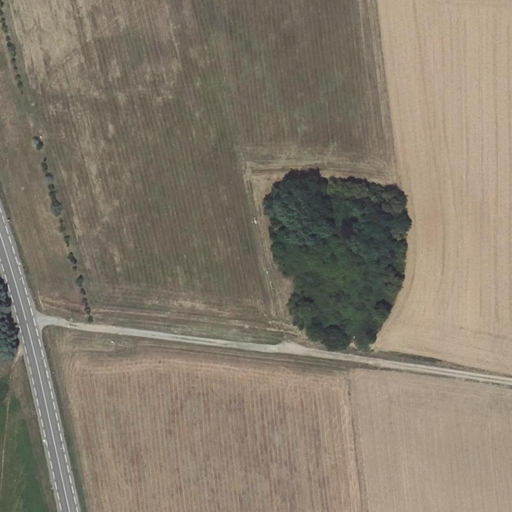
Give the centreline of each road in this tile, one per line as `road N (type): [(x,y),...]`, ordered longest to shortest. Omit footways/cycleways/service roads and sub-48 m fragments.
road 1 (unclassified): [(511,381),(24,316)]
road 2 (secondary): [(68,511),(24,316)]
